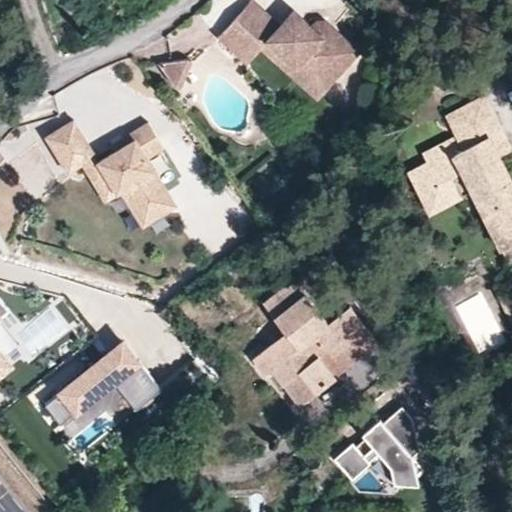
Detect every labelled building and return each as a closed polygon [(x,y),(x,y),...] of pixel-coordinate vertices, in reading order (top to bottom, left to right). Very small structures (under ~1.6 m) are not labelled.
[(248,63),(263,46),(268,40),(296,67),(303,62),(328,85),(361,50),(331,23),(321,33),(312,24),(294,9),(281,23),(254,0),(249,0),(218,34),(248,63)] [(321,14),(312,24),(321,33),(331,23),(321,14)] [(268,40),(263,46),(317,97),(328,85),(303,62),(296,67),(268,40)] [(190,64),(171,52),(158,71),(177,83),(190,64)] [(486,136),(497,131),(481,100),(449,116),(458,136),(425,153),(429,162),(410,172),(420,191),(436,183),(447,203),(461,197),(478,201),(511,265),(511,182),(510,183),(486,136)] [(69,120),(42,138),(64,172),(79,162),(103,199),(120,187),(128,182),(136,185),(150,207),(170,194),(145,156),(162,144),(145,119),(119,137),(123,142),(96,161),(69,120)] [(511,158),(497,131),(486,136),(510,183),(511,182),(511,158)] [(128,182),(120,187),(143,224),(176,202),(170,194),(150,207),(136,185),(128,182)] [(265,302),(282,326),(291,336),(280,343),(277,340),(275,341),(254,358),(266,374),(271,370),(281,383),(297,370),(314,392),(335,376),(318,355),(361,321),(350,307),(328,323),(293,280),(265,302)] [(0,374),(11,365),(0,351),(0,316),(9,309),(0,297),(0,374)] [(377,342),(361,321),(318,355),(335,376),(377,342)] [(291,336),(282,326),(271,335),(275,341),(277,340),(280,343),(291,336)] [(123,341),(45,403),(61,423),(114,381),(136,409),(161,389),(123,341)] [(297,370),(281,383),(298,405),(314,392),(297,370)] [(413,418),(403,406),(384,422),(381,419),(363,434),(367,438),(356,446),(353,443),(335,458),(353,479),(371,463),(370,462),(380,453),(406,484),(424,469),(413,418)]
